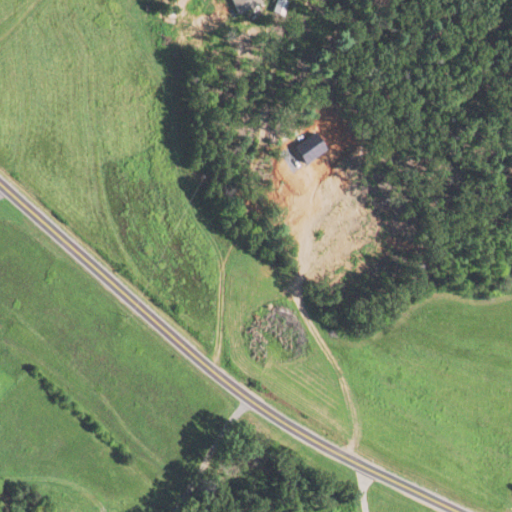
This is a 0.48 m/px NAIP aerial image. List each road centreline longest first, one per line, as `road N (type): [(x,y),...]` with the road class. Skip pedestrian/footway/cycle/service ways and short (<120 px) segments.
road 1 (residential): [(460,511),(254,403),(0,184)]
road 2 (residential): [(352,459),(339,387),(301,313),(295,266),(304,205)]
